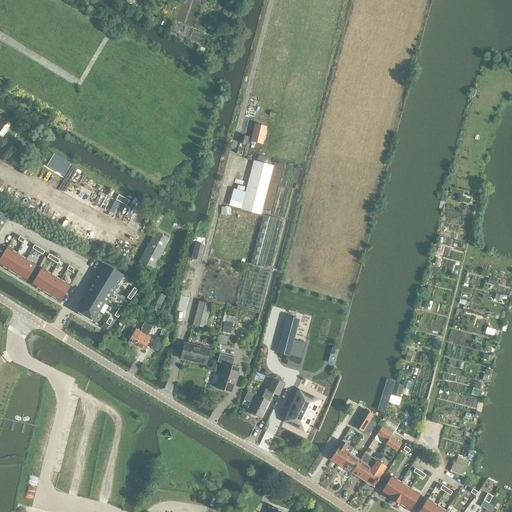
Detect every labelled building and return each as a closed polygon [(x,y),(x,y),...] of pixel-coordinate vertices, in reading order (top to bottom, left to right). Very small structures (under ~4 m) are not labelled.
[(474,98),(473,108),(493,111),(496,94),(487,93),(486,100),(474,98)] [(255,125),(251,142),(263,145),(267,128),(255,125)] [(54,153),(47,165),(64,176),(71,163),(54,153)] [(259,156),(257,162),(265,164),(266,158),(259,156)] [(233,190),(229,205),(239,207),(242,198),(244,198),(240,210),(259,215),(260,215),(273,167),(265,164),(257,162),(253,161),(244,195),(242,195),(243,193),(233,190)] [(119,195),(116,200),(126,205),(129,200),(119,195)] [(252,263),(269,267),(271,257),(270,257),(278,220),(262,216),(252,263)] [(155,231),(139,264),(153,271),(169,239),(155,231)] [(195,244),(191,259),(201,262),(205,246),(195,244)] [(7,248),(0,258),(0,265),(7,270),(17,253),(7,248)] [(17,253),(7,270),(16,275),(26,259),(17,253)] [(26,259),(16,275),(26,281),(36,265),(26,259)] [(103,264),(98,273),(117,285),(123,275),(103,264)] [(41,268),(32,285),(41,290),(51,274),(41,268)] [(499,274),(510,276),(511,270),(500,268),(499,274)] [(98,273),(92,282),(111,294),(117,285),(98,273)] [(51,274),(41,290),(51,296),(60,280),(51,274)] [(489,277),(487,284),(496,286),(498,279),(489,277)] [(60,280),(51,296),(60,302),(70,286),(60,280)] [(92,282),(86,292),(88,293),(104,302),(104,303),(106,304),(111,294),(92,282)] [(156,292),(150,305),(159,310),(165,296),(156,292)] [(88,293),(82,302),(99,312),(104,303),(104,302),(88,293)] [(199,301),(193,324),(205,327),(211,304),(199,301)] [(82,302),(77,312),(93,321),(99,312),(82,302)] [(130,315),(128,320),(135,323),(137,318),(130,315)] [(225,321),(222,332),(231,334),(233,323),(225,321)] [(302,359),(305,347),(292,344),(297,325),(285,322),(277,354),(289,357),(289,356),(302,359)] [(150,338),(147,336),(152,328),(144,323),(139,332),(136,330),(129,342),(143,351),(150,338)] [(155,324),(154,327),(162,329),(160,336),(165,337),(167,327),(155,324)] [(487,328),(485,334),(494,336),(495,330),(487,328)] [(219,335),(217,343),(227,345),(229,338),(219,335)] [(163,341),(157,338),(151,349),(157,352),(163,341)] [(185,344),(181,359),(205,365),(209,350),(185,344)] [(232,367),(235,359),(220,354),(218,363),(223,364),(216,388),(233,393),(236,383),(235,383),(236,379),(237,379),(240,369),(232,367)] [(262,418),(269,402),(273,394),(279,396),(284,385),(273,380),(267,391),(266,390),(262,399),(247,392),(244,400),(250,403),(247,409),(248,411),(250,412),(251,415),(255,417),(257,415),(262,418)] [(378,410),(385,413),(391,395),(394,383),(395,382),(387,380),(378,410)] [(394,383),(391,395),(399,398),(403,386),(394,383)] [(290,409),(284,422),(286,423),(293,426),(295,427),(296,427),(302,430),(302,431),(304,432),(308,425),(307,425),(309,421),(310,421),(311,418),(313,414),(314,411),(316,407),(317,407),(316,407),(319,401),(312,398),(313,396),(312,397),(306,394),(306,393),(305,395),(301,393),(298,391),(292,404),(291,404),(292,405),(290,409),(289,408),(288,409),(290,409)] [(363,433),(370,422),(374,414),(365,410),(358,422),(361,424),(358,429),(363,433)] [(93,465),(101,416),(75,412),(67,461),(93,465)] [(392,434),(398,424),(388,417),(382,427),(392,434)] [(368,436),(372,431),(375,425),(370,422),(363,433),(368,436)] [(381,427),(377,434),(387,441),(388,440),(392,434),(382,427),(381,427)] [(390,437),(386,444),(396,451),(400,444),(390,437)] [(341,467),(349,454),(352,449),(342,442),(330,460),(341,467)] [(352,474),(360,461),(349,454),(341,467),(352,474)] [(363,481),(371,468),(374,463),(363,456),(360,461),(352,474),(363,481)] [(458,458),(456,463),(466,467),(468,462),(458,458)] [(373,488),(382,475),(386,468),(375,461),(374,463),(371,468),(363,481),(373,488)] [(454,463),(451,472),(462,476),(466,467),(456,463),(454,463)] [(391,498),(401,482),(391,476),(381,492),(391,498)] [(400,504),(410,488),(401,482),(391,498),(400,504)] [(409,510),(419,494),(410,488),(400,504),(409,510)] [(487,493),(484,500),(489,503),(493,496),(487,493)] [(494,497),(489,504),(494,507),(499,501),(494,497)] [(432,511),(437,505),(427,499),(418,511),(432,511)] [(486,510),(489,505),(484,501),(480,507),(486,510)]
